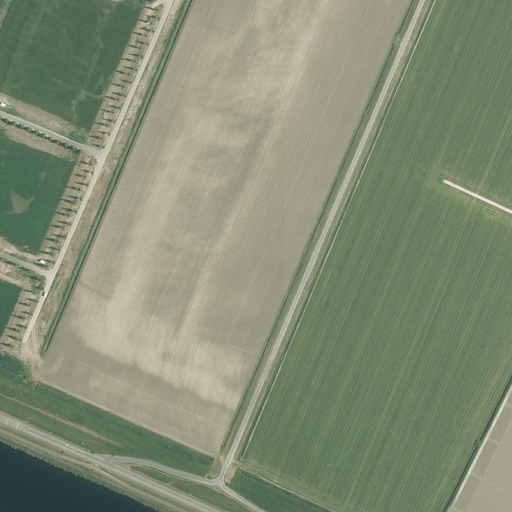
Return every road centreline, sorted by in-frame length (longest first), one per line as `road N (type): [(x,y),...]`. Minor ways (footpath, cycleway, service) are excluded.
road 1 (residential): [(219,484),(422,0)]
road 2 (residential): [(170,2),(102,156)]
road 3 (residential): [(102,156),(51,275)]
road 4 (tertiary): [(212,511),(101,461)]
road 5 (unclassified): [(219,484),(149,464),(101,461)]
